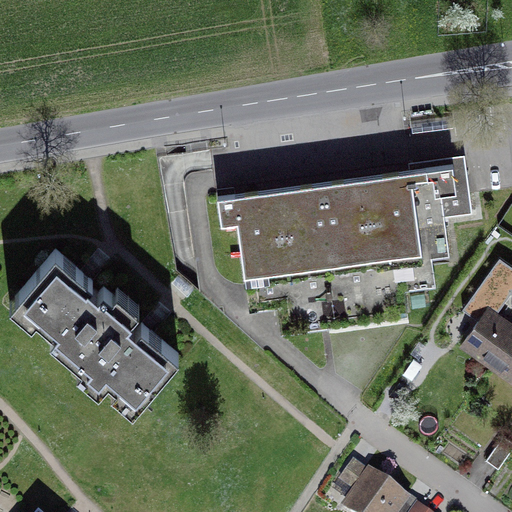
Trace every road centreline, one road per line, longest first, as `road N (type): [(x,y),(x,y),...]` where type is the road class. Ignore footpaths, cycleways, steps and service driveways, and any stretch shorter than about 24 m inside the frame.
road 1 (residential): [(0,144),(511,64)]
road 2 (residential): [(497,511),(361,414)]
